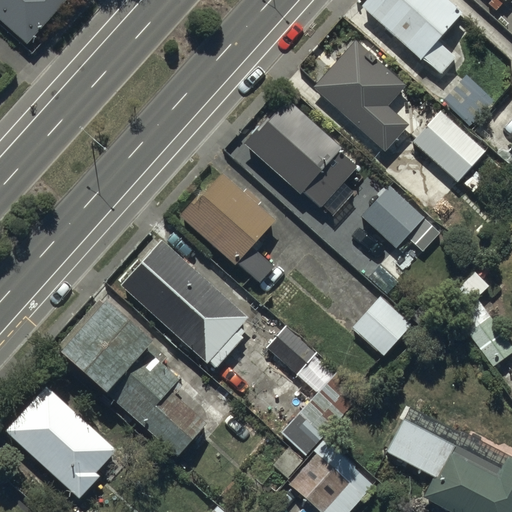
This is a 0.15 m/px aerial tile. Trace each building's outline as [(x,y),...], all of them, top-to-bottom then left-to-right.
[(0,0),(0,16),(29,42),(66,0),(0,0)] [(438,0),(376,0),(362,17),(439,83),(462,57),(443,41),(462,20),(438,0)] [(494,0),(495,1),(488,8),(495,15),(508,0),(494,0)] [(376,67),(367,60),(354,49),(312,96),(382,160),(407,132),(383,111),(401,91),(376,67)] [(465,83),(443,107),(470,131),(491,107),(465,83)] [(284,107),(243,153),(299,203),(301,200),(319,216),(322,213),(332,221),(352,198),(341,188),(353,175),(335,159),(338,156),(284,107)] [(437,118),(411,147),(456,188),(482,158),(437,118)] [(201,198),(177,225),(234,276),(237,272),(257,290),(272,274),(251,255),(274,229),(255,212),(259,208),(245,196),(240,201),(221,183),(205,201),(201,198)] [(390,191),(361,223),(394,254),(423,222),(390,191)] [(142,269),(120,295),(206,372),(209,368),(214,373),(237,347),(232,342),(247,325),(153,242),(135,262),(142,269)] [(511,360),(511,354),(475,305),(487,296),(476,281),(442,306),(492,375),(511,360)] [(378,301),(350,333),(382,361),(410,329),(378,301)] [(141,351),(98,312),(96,310),(56,355),(64,362),(58,369),(103,409),(107,404),(175,465),(204,433),(168,400),(179,388),(156,367),(160,362),(144,347),(141,351)] [(286,483),(287,481),(355,404),(331,383),(280,441),(289,450),(271,471),(286,483)] [(47,393),(4,440),(78,508),(121,461),(47,393)] [(432,486),(422,505),(436,511),(511,511),(511,467),(408,413),(384,460),(432,486)] [(324,448),(288,489),(286,491),(310,511),(351,511),(371,489),(324,448)]
